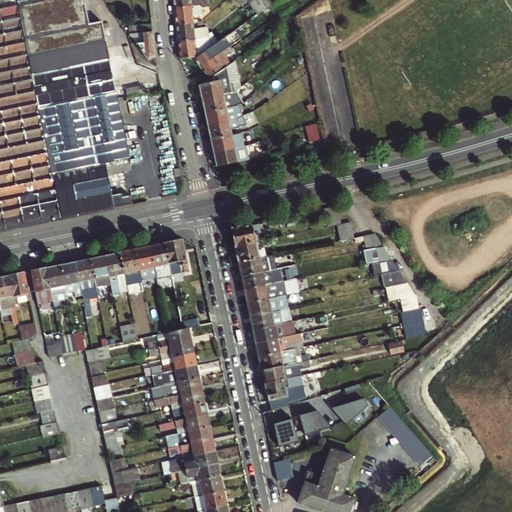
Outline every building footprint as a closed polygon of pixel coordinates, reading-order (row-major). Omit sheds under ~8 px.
[(0,0),(0,106),(37,99),(39,107),(116,93),(101,21),(88,24),(82,0),(0,0)] [(257,14),(272,2),(270,0),(252,0),(249,3),(257,14)] [(176,24),(193,22),(191,6),(174,8),(176,24)] [(193,22),(176,24),(177,36),(178,41),(194,39),(193,22)] [(157,62),(152,23),(150,23),(132,24),(133,32),(126,32),(148,63),(157,62)] [(227,39),(225,37),(196,57),(194,58),(200,67),(216,55),(214,52),(226,44),(225,41),(227,39)] [(194,39),(178,41),(180,59),(196,57),(194,39)] [(216,55),(200,67),(207,77),(229,62),(221,51),(216,55)] [(232,84),(221,86),(220,80),(223,80),(228,76),(224,69),(208,81),(208,83),(201,84),(200,84),(201,88),(203,98),(230,92),(234,91),(232,84)] [(206,112),(225,107),(224,102),(232,100),(230,92),(203,98),(206,112)] [(0,231),(132,204),(130,195),(122,197),(117,172),(131,169),(121,120),(116,93),(39,107),(37,99),(0,106),(0,231)] [(209,125),(236,119),(252,112),(250,106),(235,113),(227,115),(225,107),(206,112),(209,125)] [(237,125),(236,119),(209,125),(212,139),(231,134),(229,126),(237,125)] [(315,121),(304,125),(307,141),(319,138),(315,121)] [(239,133),(231,134),(212,139),(214,152),(242,146),(239,133)] [(228,164),(250,159),(247,144),(242,146),(214,152),(218,166),(221,165),(228,164)] [(346,222),(342,206),(329,208),(332,225),(337,224),(346,222)] [(353,238),(350,221),(346,222),(337,224),(340,241),(353,238)] [(259,224),(231,229),(235,246),(236,246),(260,241),(258,232),(261,232),(259,224)] [(373,234),(363,236),(366,249),(382,246),(373,234)] [(164,242),(168,262),(179,259),(181,271),(188,270),(181,237),(164,240),(164,242)] [(236,246),(239,262),(259,258),(257,250),(261,249),(260,241),(236,246)] [(168,262),(164,242),(149,245),(154,265),(157,264),(168,262)] [(149,245),(134,248),(139,268),(154,265),(149,245)] [(139,268),(134,248),(120,251),(124,271),(133,269),(133,272),(138,271),(137,268),(139,268)] [(124,271),(120,251),(105,255),(109,274),(113,273),(124,271)] [(109,274),(105,255),(89,258),(96,287),(97,294),(106,293),(102,276),(105,275),(108,288),(111,287),(110,282),(109,274)] [(239,262),(242,275),(269,270),(266,257),(259,258),(239,262)] [(399,271),(390,257),(373,261),(376,275),(383,274),(399,271)] [(89,258),(74,261),(84,305),(90,303),(88,294),(86,294),(85,290),(96,287),(89,258)] [(74,261),(60,264),(65,284),(71,282),(73,291),(77,290),(78,294),(78,298),(80,305),(84,305),(74,261)] [(60,264),(46,267),(54,305),(55,310),(60,309),(57,294),(63,292),(64,296),(67,295),(65,284),(60,264)] [(139,268),(140,275),(151,273),(155,272),(154,265),(139,268)] [(54,305),(46,267),(30,270),(37,303),(49,301),(50,306),(54,305)] [(125,279),(130,277),(140,275),(139,268),(137,268),(138,271),(133,272),(133,269),(124,271),(125,279)] [(242,275),(245,288),(272,282),(269,270),(242,275)] [(28,291),(24,271),(9,274),(13,295),(28,291)] [(407,283),(399,271),(383,274),(386,287),(392,286),(407,283)] [(13,295),(9,274),(0,276),(0,305),(0,306),(10,304),(14,323),(19,322),(13,295)] [(272,282),(245,288),(248,303),(290,294),(302,291),(299,276),(272,282)] [(130,277),(125,279),(127,285),(130,300),(137,299),(134,283),(130,277)] [(118,287),(127,285),(125,279),(117,280),(118,287)] [(388,294),(389,300),(400,298),(416,294),(407,283),(392,286),(386,287),(388,294)] [(293,307),(290,294),(248,303),(251,317),(293,307)] [(400,298),(404,311),(419,308),(416,294),(400,298)] [(296,320),(293,307),(251,317),(253,329),(292,321),(296,320)] [(404,311),(401,312),(404,325),(424,321),(421,308),(419,308),(404,311)] [(197,315),(183,318),(185,326),(199,322),(197,315)] [(292,321),(253,329),(256,343),(296,334),(292,321)] [(426,334),(424,321),(404,325),(407,338),(426,334)] [(137,322),(121,325),(124,341),(140,338),(137,322)] [(37,335),(34,323),(27,325),(30,337),(37,335)] [(196,339),(212,337),(211,324),(195,326),(196,339)] [(149,337),(151,348),(190,340),(187,327),(182,328),(167,331),(168,336),(157,339),(156,335),(149,337)] [(82,332),(75,334),(78,350),(85,348),(82,332)] [(256,343),(259,356),(279,352),(278,349),(287,347),(287,344),(303,340),(301,333),(296,334),(256,343)] [(78,350),(75,334),(60,337),(61,339),(64,353),(78,350)] [(64,353),(61,339),(46,342),(49,356),(64,353)] [(20,343),(22,352),(33,349),(34,349),(32,340),(20,343)] [(159,353),(160,359),(192,351),(190,340),(151,348),(143,350),(145,357),(159,353)] [(393,343),(380,345),(382,355),(395,352),(393,343)] [(85,348),(88,362),(103,359),(110,357),(107,344),(93,347),(85,348)] [(18,366),(25,364),(35,362),(33,349),(22,352),(16,353),(18,366)] [(153,366),(154,373),(195,364),(192,351),(160,359),(161,364),(153,366)] [(279,352),(259,356),(262,370),(297,362),(296,359),(295,356),(290,357),(289,355),(280,357),(279,352)] [(88,362),(91,374),(106,371),(103,359),(88,362)] [(25,364),(28,376),(46,372),(43,360),(35,362),(25,364)] [(262,370),(265,383),(300,375),(297,362),(262,370)] [(195,364),(154,373),(156,380),(160,379),(165,378),(166,383),(198,376),(195,364)] [(46,372),(28,376),(31,388),(48,384),(46,372)] [(104,373),(91,376),(93,386),(107,383),(104,373)] [(265,383),(270,407),(286,403),(285,396),(287,396),(285,388),(303,383),(302,375),(300,375),(265,383)] [(198,376),(166,383),(167,388),(162,389),(151,391),(153,399),(200,388),(198,376)] [(107,383),(93,386),(95,399),(112,395),(109,383),(107,383)] [(348,401),(364,398),(361,383),(346,388),(348,401)] [(35,400),(51,396),(48,384),(31,388),(34,400),(35,400)] [(170,402),(171,407),(203,400),(200,388),(153,399),(149,400),(151,408),(153,407),(156,406),(170,402)] [(112,395),(95,399),(98,411),(112,408),(114,407),(112,395)] [(53,404),(51,396),(35,400),(38,412),(54,409),(53,404)] [(335,412),(346,425),(370,405),(364,398),(348,401),(347,401),(335,412)] [(162,415),(164,422),(206,413),(203,400),(171,407),(172,412),(162,415)] [(331,406),(335,412),(347,401),(331,406)] [(391,406),(379,416),(421,466),(433,456),(391,406)] [(112,408),(98,411),(100,420),(100,423),(115,420),(112,408)] [(41,424),(57,421),(54,409),(38,412),(41,424)] [(328,427),(331,425),(323,415),(320,416),(315,410),(299,414),(305,434),(328,427)] [(174,426),(176,432),(209,425),(206,413),(164,422),(159,423),(160,429),(174,426)] [(294,417),(279,421),(282,429),(277,431),(281,446),(301,440),(294,417)] [(101,426),(103,436),(120,432),(129,430),(127,420),(101,426)] [(41,437),(59,432),(57,421),(41,424),(39,425),(41,437)] [(172,438),(174,446),(211,437),(209,425),(176,432),(177,437),(172,438)] [(120,432),(103,436),(106,448),(120,445),(123,444),(120,432)] [(192,450),(193,455),(214,450),(211,437),(174,446),(167,447),(168,455),(192,450)] [(62,445),(46,449),(50,462),(65,458),(62,445)] [(122,452),(120,445),(106,448),(107,455),(122,452)] [(349,511),(354,498),(347,495),(349,488),(344,486),(354,456),(330,448),(320,475),(308,471),(297,502),(327,511),(349,511)] [(214,450),(193,455),(194,460),(169,465),(170,473),(189,469),(217,462),(214,450)] [(125,469),(123,457),(108,460),(111,473),(125,469)] [(273,462),(277,480),(293,476),(289,458),(273,462)] [(217,462),(189,469),(191,481),(220,475),(217,462)] [(125,469),(111,473),(113,485),(130,481),(139,479),(136,467),(125,469)] [(201,484),(203,494),(223,490),(220,475),(191,481),(192,486),(201,484)] [(130,481),(113,485),(116,497),(132,494),(130,481)] [(189,481),(177,484),(179,491),(190,488),(189,481)] [(102,486),(90,488),(93,504),(105,501),(105,499),(102,486)] [(93,504),(90,488),(78,491),(80,503),(82,510),(94,507),(93,504)] [(170,511),(169,511),(189,511),(198,510),(226,504),(223,490),(203,494),(195,496),(197,508),(194,509),(193,506),(170,511)] [(66,493),(68,506),(80,503),(78,491),(66,493)] [(68,506),(66,493),(53,495),(56,511),(69,508),(68,506)] [(53,495),(41,498),(43,511),(51,511),(56,511),(53,495)] [(119,511),(116,497),(105,499),(105,501),(107,511),(119,511)] [(43,511),(41,498),(28,500),(30,511),(43,511)] [(18,511),(17,502),(4,505),(4,506),(4,511),(18,511)]
